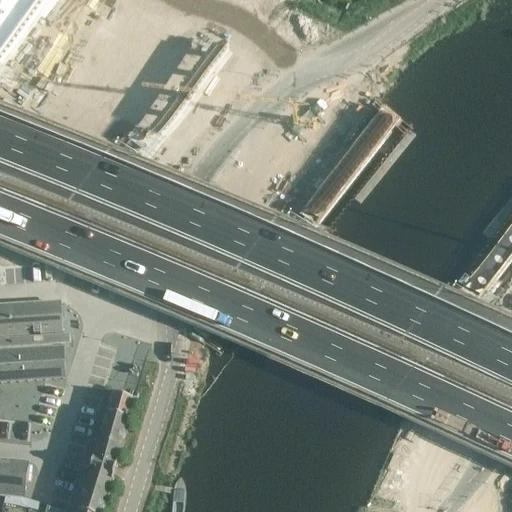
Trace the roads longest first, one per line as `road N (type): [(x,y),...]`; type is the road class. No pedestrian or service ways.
road 1 (motorway): [(0,59),(511,284)]
road 2 (motorway): [(0,230),(511,451)]
road 3 (motorway): [(511,227),(0,6)]
road 4 (motorway): [(0,191),(511,406)]
road 5 (tertiary): [(182,333),(203,176),(216,151),(300,78),(443,0)]
road 6 (unclassified): [(182,333),(103,306),(54,456)]
road 7 (tertiary): [(132,511),(182,333)]
